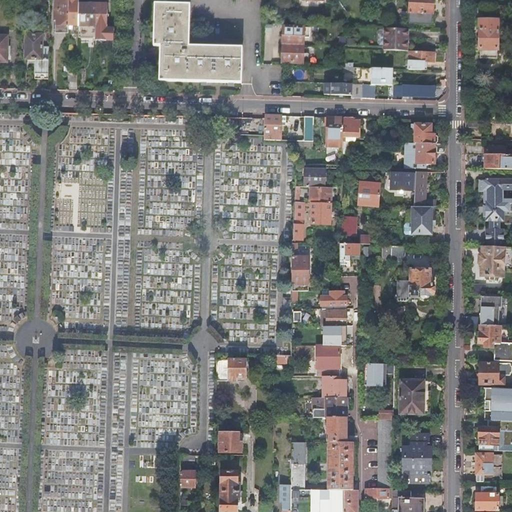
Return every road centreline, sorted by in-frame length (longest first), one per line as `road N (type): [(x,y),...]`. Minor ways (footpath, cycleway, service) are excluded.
road 1 (residential): [(451,511),(453,110)]
road 2 (residential): [(453,110),(131,104)]
road 3 (residential): [(131,104),(0,99)]
